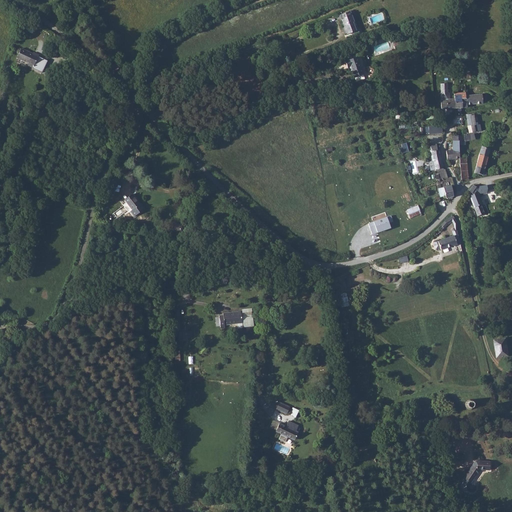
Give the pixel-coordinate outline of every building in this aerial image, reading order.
[(351,22),(347,13),(338,16),(340,21),(338,22),(341,29),(339,29),(341,37),(345,35),(346,37),(355,34),(351,22)] [(15,55),(32,64),(37,54),(21,45),(15,55)] [(347,68),(351,79),(363,74),(360,68),(359,69),(354,58),(343,62),(345,69),(347,68)] [(447,83),(441,84),(442,94),(442,102),(443,108),(450,108),(450,99),(450,93),(448,93),(447,83)] [(466,92),(455,92),(456,99),(456,107),(463,107),(462,98),(467,97),(467,95),(466,92)] [(484,93),(467,95),(467,97),(462,98),(463,107),(468,106),(468,104),(485,102),(484,93)] [(485,174),(488,174),(488,172),(487,170),(485,169),(491,147),(483,145),(475,172),(485,174)] [(443,170),(440,152),(439,152),(438,149),(431,150),(433,160),(429,161),(430,170),(437,169),(437,171),(443,170)] [(460,159),(460,156),(459,150),(447,150),(447,158),(460,159)] [(468,179),(468,176),(467,155),(460,156),(460,159),(460,179),(468,179)] [(445,177),(444,169),(443,170),(437,171),(438,178),(445,177)] [(472,185),(467,191),(472,195),(468,197),(477,217),(484,214),(480,205),(481,204),(476,194),(479,191),(472,185)] [(445,198),(453,196),(452,188),(449,188),(450,187),(447,187),(443,187),(445,198)] [(106,196),(111,198),(114,191),(109,189),(106,196)] [(144,207),(137,198),(129,203),(136,213),(135,214),(138,218),(149,211),(145,206),(144,207)] [(407,210),(410,218),(422,214),(418,205),(407,210)] [(442,223),(438,227),(441,231),(453,222),(450,216),(442,223)] [(375,226),(388,222),(387,217),(373,221),(375,226)] [(370,227),(372,235),(389,230),(389,226),(393,225),(392,220),(388,222),(375,226),(370,227)] [(455,236),(434,243),(437,252),(458,244),(455,236)] [(342,307),(349,306),(345,281),(339,282),(342,307)] [(213,317),(213,318),(214,326),(215,328),(220,328),(220,325),(238,323),(236,312),(218,314),(219,316),(213,317)] [(179,332),(180,342),(189,341),(188,338),(192,338),(192,331),(179,332)] [(495,359),(498,358),(507,357),(503,338),(492,340),(495,359)] [(271,395),(280,400),(284,393),(275,387),(271,395)] [(287,414),(291,406),(280,401),(276,409),(287,414)] [(279,413),(274,421),(279,424),(276,429),(283,433),(286,428),(292,432),(297,424),(296,423),(299,418),(289,413),(286,417),(279,413)] [(484,468),(486,460),(471,456),(460,467),(466,473),(474,465),(484,468)]
